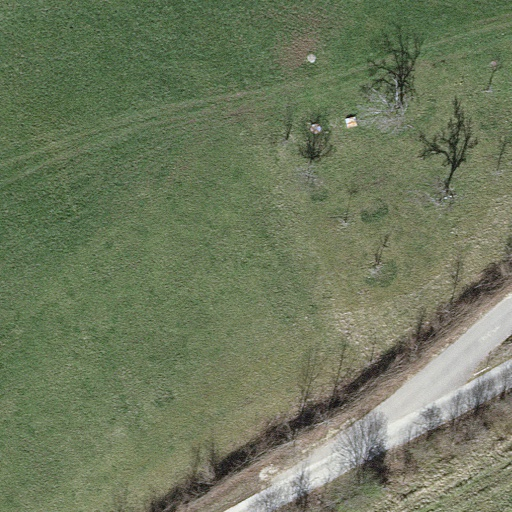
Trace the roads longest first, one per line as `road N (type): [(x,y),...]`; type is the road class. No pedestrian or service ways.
road 1 (track): [(244,511),(355,447),(511,372)]
road 2 (track): [(511,334),(355,447)]
